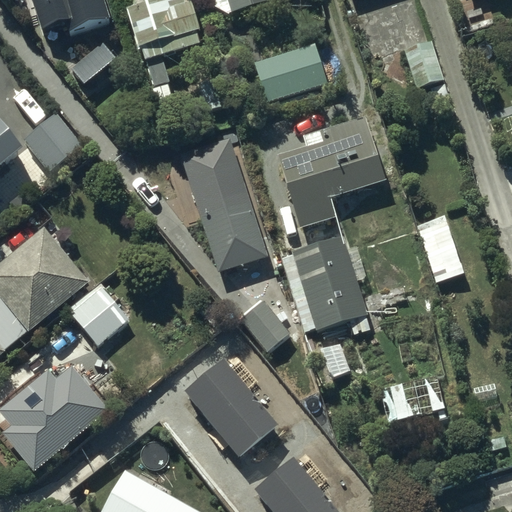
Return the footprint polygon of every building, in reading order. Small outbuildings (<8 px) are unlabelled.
[(66,30),(69,39),(112,25),(104,0),(30,0),(43,37),(66,30)] [(139,64),(143,63),(151,90),(150,91),(155,112),(171,107),(166,86),(168,86),(160,58),(197,48),(185,6),(181,8),(178,0),(144,0),(146,6),(120,13),(131,54),(136,53),(139,64)] [(206,0),(211,11),(225,19),(270,4),(270,1),(269,0),(206,0)] [(401,54),(402,56),(414,93),(441,84),(428,45),(401,54)] [(73,75),(86,89),(116,62),(104,48),(73,75)] [(250,66),(262,105),(323,88),(311,48),(250,66)] [(214,81),(195,86),(202,115),(221,110),(214,81)] [(81,150),(56,118),(24,142),(49,175),(81,150)] [(287,230),(293,228),(295,234),(322,225),(325,233),(334,230),(326,205),(379,188),(359,123),(301,142),(304,150),(271,160),(285,203),(279,205),(287,230)] [(0,169),(18,154),(0,132),(0,169)] [(182,158),(219,278),(269,262),(232,143),(182,158)] [(0,355),(84,286),(39,232),(0,264),(0,355)] [(290,253),(311,333),(364,319),(340,240),(290,253)] [(66,314),(94,350),(127,324),(99,288),(66,314)] [(261,304),(237,325),(263,356),(287,336),(261,304)] [(186,391),(239,457),(278,426),(224,360),(186,391)] [(0,418),(12,432),(2,440),(35,480),(110,418),(74,376),(59,388),(49,376),(0,417),(0,418)] [(434,380),(377,393),(385,426),(441,413),(434,380)] [(339,511),(295,457),(256,489),(273,511),(339,511)] [(153,488),(150,492),(121,475),(99,511),(184,511),(166,501),(168,497),(153,488)]
